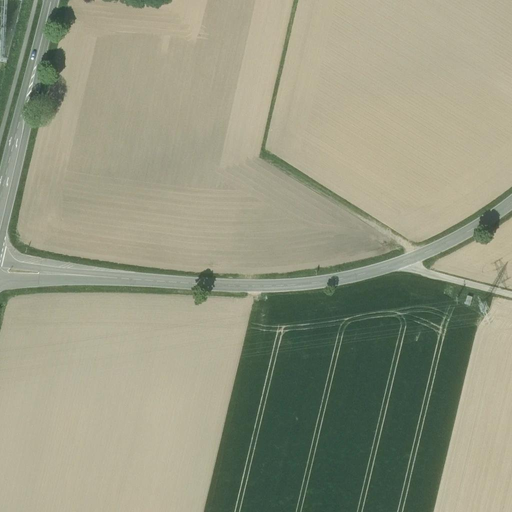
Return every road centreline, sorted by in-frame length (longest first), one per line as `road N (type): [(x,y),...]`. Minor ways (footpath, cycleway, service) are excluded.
road 1 (tertiary): [(0,270),(292,286),(411,259)]
road 2 (primary): [(0,211),(51,0)]
